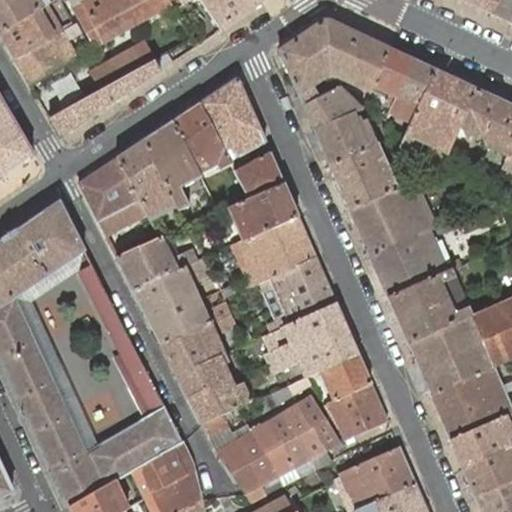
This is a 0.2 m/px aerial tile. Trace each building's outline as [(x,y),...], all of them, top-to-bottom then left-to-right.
[(0,0),(0,33),(48,4),(50,3),(47,0),(42,0),(41,1),(40,0),(25,0),(23,1),(22,0),(0,0)] [(170,1),(170,0),(86,0),(73,7),(93,44),(170,1)] [(181,0),(184,4),(190,0),(200,0),(220,30),(261,4),(262,0),(181,0)] [(461,0),(462,0),(490,14),(499,0),(461,0)] [(511,0),(499,0),(490,14),(511,23),(511,0)] [(48,4),(0,33),(0,34),(15,60),(63,31),(48,4)] [(279,51),(314,130),(356,112),(362,109),(340,86),(320,97),(313,86),(325,78),(334,81),(337,77),(370,92),(372,89),(391,49),(330,21),(323,22),(279,51)] [(15,60),(30,85),(78,56),(68,40),(82,33),(76,24),(74,25),(63,31),(15,60)] [(107,65),(117,82),(154,62),(145,44),(107,65)] [(413,60),(391,49),(372,89),(395,100),(413,60)] [(436,70),(413,60),(395,100),(391,108),(389,112),(411,123),(413,119),(436,70)] [(62,136),(161,70),(155,61),(154,62),(117,82),(102,90),(50,119),(59,136),(62,136)] [(92,73),(102,90),(117,82),(107,65),(92,73)] [(477,89),(436,70),(413,119),(411,123),(399,149),(407,155),(415,139),(448,154),(449,153),(465,116),(477,89)] [(238,79),(200,104),(230,163),(247,154),(266,143),(238,79)] [(511,149),(511,105),(477,89),(465,116),(468,132),(478,131),(479,137),(484,136),(486,147),(489,147),(508,156),(511,149)] [(0,177),(33,156),(33,153),(0,96),(0,177)] [(230,163),(200,104),(173,122),(202,178),(203,180),(232,166),(230,163)] [(356,112),(314,130),(330,165),(376,144),(366,120),(361,122),(356,112)] [(202,178),(173,122),(143,142),(177,205),(180,212),(190,206),(181,188),(202,178)] [(177,205),(143,142),(118,158),(148,217),(153,226),(162,222),(158,215),(177,205)] [(268,148),(266,143),(247,154),(249,159),(268,148)] [(376,144),(330,165),(350,211),(399,189),(378,143),(376,144)] [(511,149),(508,156),(502,168),(511,173),(511,149)] [(284,185),(270,153),(235,172),(249,200),(284,185)] [(448,154),(444,165),(449,167),(455,163),(458,159),(449,153),(448,154)] [(148,217),(118,158),(79,184),(106,237),(148,217)] [(417,181),(409,184),(399,189),(350,211),(369,256),(428,230),(437,227),(433,218),(426,221),(412,190),(420,187),(417,181)] [(298,217),(284,185),(249,200),(229,208),(243,241),(298,217)] [(0,241),(0,358),(69,507),(116,481),(131,472),(139,467),(180,443),(163,409),(152,386),(141,392),(145,400),(135,405),(143,421),(96,449),(86,455),(15,298),(85,251),(60,202),(0,241)] [(188,227),(193,225),(199,223),(192,210),(182,215),(188,227)] [(317,258),(298,217),(243,241),(234,245),(249,279),(252,287),(260,283),(317,258)] [(453,269),(459,266),(457,259),(444,265),(428,230),(369,256),(388,298),(453,269)] [(186,266),(188,265),(184,258),(172,263),(160,239),(116,258),(132,290),(186,266)] [(113,307),(85,251),(15,298),(86,455),(96,449),(28,302),(79,268),(133,376),(123,381),(135,405),(145,400),(141,392),(152,386),(113,307)] [(212,269),(207,257),(198,261),(204,273),(212,269)] [(337,304),(317,258),(260,283),(276,320),(267,325),(271,333),(337,304)] [(209,316),(186,266),(132,290),(160,345),(212,323),(220,319),(216,312),(209,316)] [(408,344),(473,316),(469,308),(455,314),(442,284),(456,277),(453,269),(388,298),(408,344)] [(252,287),(249,279),(229,287),(233,295),(252,287)] [(511,298),(473,316),(408,344),(430,395),(495,367),(511,359),(511,298)] [(225,317),(231,314),(227,304),(220,307),(225,317)] [(337,304),(271,333),(266,335),(273,350),(266,353),(275,373),(302,362),(309,376),(323,370),(359,355),(348,329),(337,304)] [(232,316),(231,314),(225,317),(228,327),(235,324),(232,316)] [(212,323),(160,345),(186,398),(203,390),(192,368),(226,353),(212,323)] [(203,390),(186,398),(200,425),(223,415),(227,413),(233,410),(240,407),(248,404),(252,402),(244,382),(235,385),(225,362),(229,360),(226,353),(192,368),(203,390)] [(372,384),(359,355),(323,370),(336,400),(372,384)] [(430,395),(450,441),(511,413),(511,406),(495,367),(430,395)] [(312,384),(308,377),(288,386),(293,395),(312,384)] [(388,422),(372,384),(336,400),(330,402),(338,421),(346,439),(388,422)] [(293,395),(288,386),(272,393),(278,403),(293,395)] [(272,393),(256,400),(263,413),(278,403),(272,393)] [(327,452),(342,444),(312,394),(297,403),(327,452)] [(338,421),(330,402),(324,404),(335,422),(338,421)] [(311,459),(327,452),(297,403),(283,411),(311,459)] [(250,409),(248,404),(240,407),(243,412),(250,409)] [(243,412),(240,407),(233,410),(235,416),(243,412)] [(295,468),(311,459),(283,411),(267,420),(295,468)] [(511,447),(511,426),(511,427),(511,426),(511,413),(450,441),(463,469),(511,447)] [(243,495),(249,503),(264,495),(260,487),(234,439),(227,427),(225,420),(223,415),(200,425),(206,436),(213,452),(242,494),(243,495)] [(252,429),(277,477),(295,468),(267,420),(252,429)] [(234,439),(260,487),(277,477),(252,429),(234,439)] [(151,494),(192,470),(191,464),(180,443),(139,467),(151,494)] [(327,452),(331,459),(347,450),(342,444),(327,452)] [(416,484),(399,447),(339,473),(340,476),(353,504),(357,502),(360,508),(416,484)] [(511,447),(463,469),(475,496),(511,480),(511,447)] [(316,467),(331,459),(327,452),(311,459),(316,467)] [(295,468),(300,476),(316,467),(311,459),(295,468)] [(0,499),(13,493),(0,463),(0,499)] [(277,477),(282,485),(300,476),(295,468),(277,477)] [(179,511),(199,500),(192,470),(151,494),(148,497),(151,502),(154,511),(179,511)] [(260,487),(264,495),(282,485),(277,477),(260,487)] [(511,511),(511,480),(475,496),(482,511),(511,511)] [(69,507),(71,511),(121,511),(128,508),(144,499),(139,487),(123,497),(116,481),(69,507)] [(428,511),(416,484),(360,508),(361,511),(428,511)] [(292,489),(287,492),(289,496),(293,501),(301,498),(292,489)] [(285,498),(284,497),(256,511),(199,511),(202,511),(199,500),(179,511),(296,511),(300,510),(293,501),(289,496),(285,498)]
